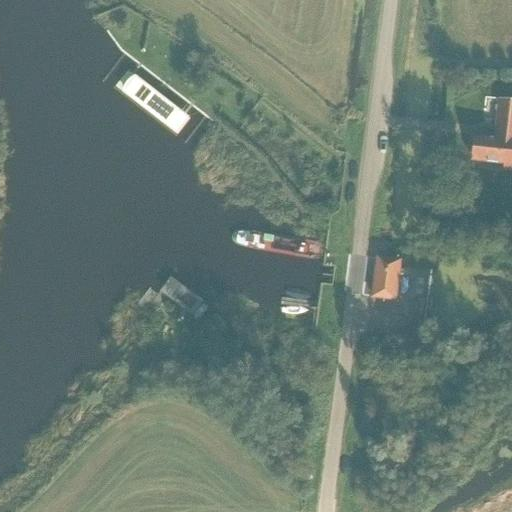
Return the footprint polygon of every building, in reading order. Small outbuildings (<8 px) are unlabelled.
[(190,118),(129,72),(115,89),(176,136),(190,118)] [(511,102),(500,101),(495,140),(474,138),(471,162),(503,166),(503,171),(511,172),(511,102)] [(498,226),(470,223),(469,239),(491,241),(496,242),(498,226)] [(394,300),(399,262),(377,259),(371,297),(394,300)] [(169,278),(159,293),(192,317),(203,302),(169,278)]
